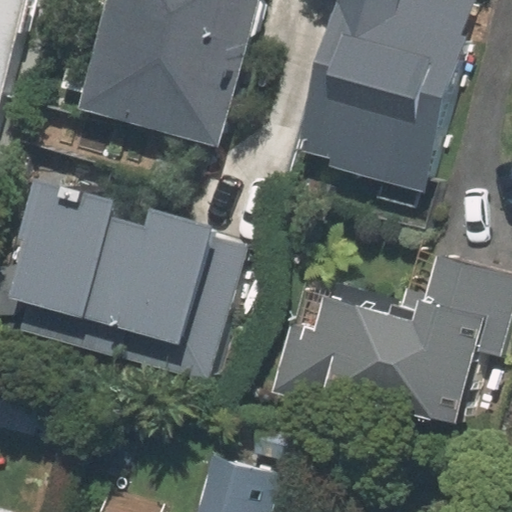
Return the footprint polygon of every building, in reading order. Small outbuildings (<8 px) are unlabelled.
[(0,0),(0,104),(4,105),(33,0),(0,0)] [(116,0),(87,105),(224,143),(263,0),(116,0)] [(454,0),(348,0),(308,148),(341,156),(338,165),(392,179),(394,171),(444,184),(491,13),(453,4),(454,0)] [(196,237),(244,250),(263,181),(179,157),(158,234),(193,243),(196,237)] [(338,384),(468,420),(487,348),(506,353),(511,331),(511,274),(445,257),(433,298),(413,292),(410,303),(403,300),(400,311),(335,292),(326,326),(304,319),(283,391),(332,404),(338,384)] [(0,342),(0,386),(22,393),(33,351),(0,342)] [(58,374),(43,439),(127,458),(141,392),(58,374)]
